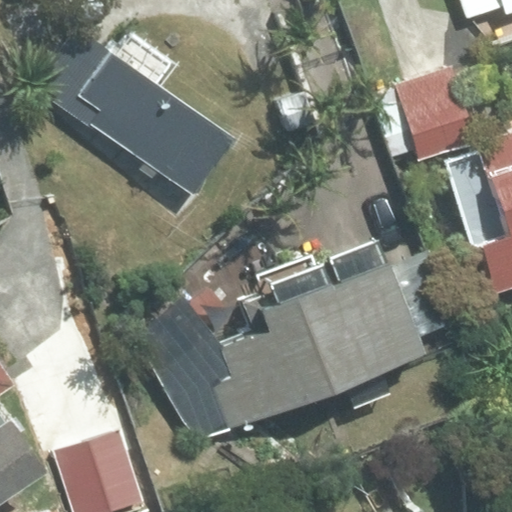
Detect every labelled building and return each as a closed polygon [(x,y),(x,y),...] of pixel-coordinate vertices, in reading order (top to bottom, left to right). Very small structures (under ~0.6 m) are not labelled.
[(511,0),(498,0),(502,10),(511,6),(511,0)] [(112,52),(68,110),(187,201),(231,145),(112,52)] [(476,137),(451,61),(395,79),(396,84),(371,92),(391,153),(414,145),(418,156),(476,137)] [(302,89),(272,98),(281,129),(312,121),(302,89)] [(511,129),(477,140),(506,232),(483,239),(499,290),(511,286),(511,129)] [(429,349),(396,256),(343,275),(339,263),(244,297),(254,328),(218,341),(228,371),(204,379),(219,422),(429,349)] [(0,502),(50,468),(12,411),(0,419),(0,390),(13,382),(0,362),(0,502)]
